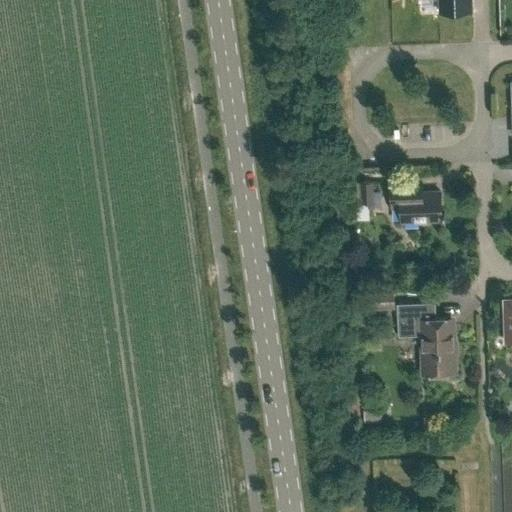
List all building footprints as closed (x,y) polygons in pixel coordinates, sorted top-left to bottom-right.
[(438,0),(439,11),(472,9),(471,0),(438,0)] [(440,191),(415,191),(414,179),(390,180),(391,201),(400,201),(401,220),(440,218),(440,226),(441,226),(440,191)] [(361,202),(373,201),(372,181),(360,182),(361,202)] [(360,310),(394,308),(393,287),(359,289),(360,310)] [(435,301),(397,302),(398,335),(423,334),(425,373),(453,372),(453,353),(457,353),(457,343),(452,339),(451,322),(445,316),(436,317),(435,301)] [(374,401),(358,401),(358,412),(374,412),(374,401)]
